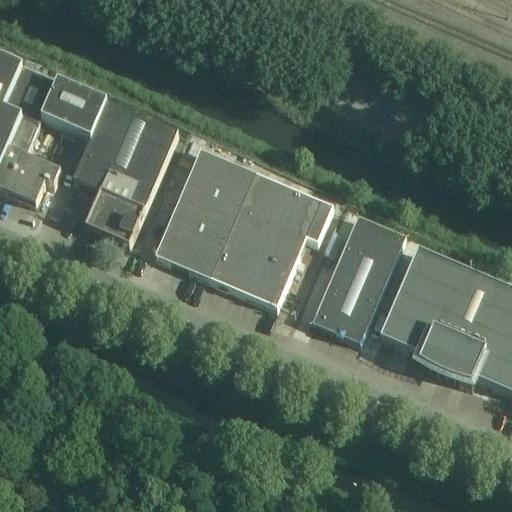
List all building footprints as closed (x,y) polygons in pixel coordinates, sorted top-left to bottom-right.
[(0,200),(34,215),(44,191),(52,195),(59,180),(26,166),(41,128),(57,91),(22,75),(0,65),(0,200)] [(82,235),(103,244),(128,255),(176,141),(107,112),(57,91),(41,128),(90,149),(73,190),(97,200),(82,235)] [(276,318),(279,310),(306,248),(317,253),(333,217),(201,160),(155,266),(276,318)] [(356,228),(312,332),(311,334),(359,354),(404,248),(356,228)] [(440,385),(452,390),(454,391),(495,293),(418,259),(379,348),(422,366),(418,373),(425,377),(431,381),(440,385)] [(474,389),(511,405),(511,300),(495,293),(454,391),(464,394),(471,396),(474,389)]
